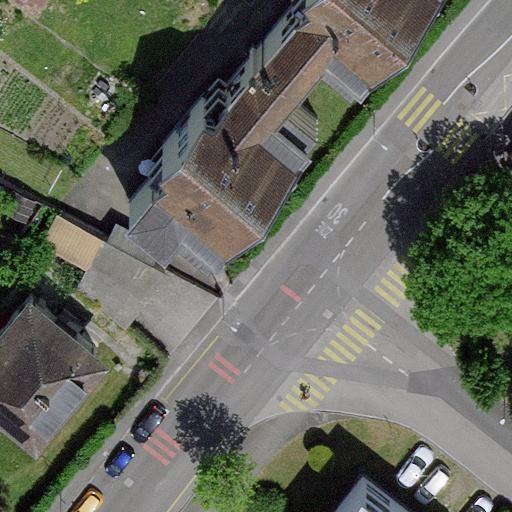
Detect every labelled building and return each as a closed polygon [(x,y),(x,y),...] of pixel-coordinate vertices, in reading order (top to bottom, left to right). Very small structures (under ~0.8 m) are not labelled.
[(289,0),(264,30),(303,62),(326,34),(358,61),(410,0),(289,0)] [(273,98),(303,62),(264,30),(209,95),(203,90),(161,139),(171,148),(129,197),(162,225),(179,206),(214,236),(307,127),(273,98)] [(58,208),(41,238),(91,262),(77,282),(124,321),(168,265),(154,259),(158,241),(113,218),(111,237),(58,208)] [(105,347),(26,283),(0,314),(0,403),(35,432),(105,347)] [(409,511),(381,489),(360,473),(330,511),(409,511)]
